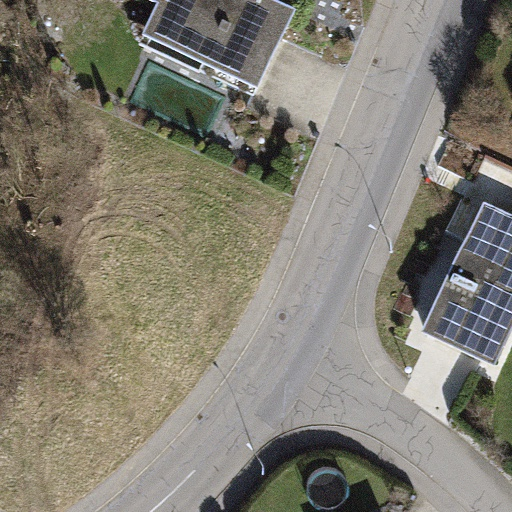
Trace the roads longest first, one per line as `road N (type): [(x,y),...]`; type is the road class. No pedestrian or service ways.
road 1 (unclassified): [(299,353),(429,0)]
road 2 (residential): [(299,353),(441,457),(501,511)]
road 3 (unclassified): [(148,511),(299,353)]
